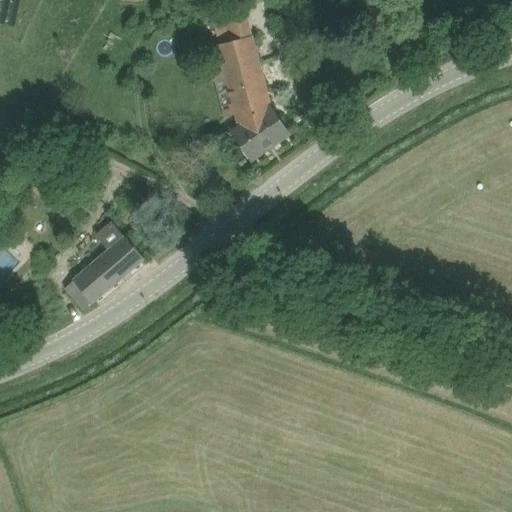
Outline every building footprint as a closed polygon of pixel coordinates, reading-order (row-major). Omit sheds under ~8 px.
[(252,161),(291,134),(270,103),(251,35),(216,45),(238,126),(231,131),(252,161)] [(334,112),(323,97),(312,105),(322,120),(334,112)] [(52,146),(37,140),(24,169),(39,175),(52,146)] [(31,152),(19,145),(8,166),(20,172),(31,152)] [(31,188),(43,199),(56,184),(44,174),(31,188)] [(66,290),(86,308),(93,302),(147,257),(126,236),(125,237),(111,221),(96,234),(109,251),(75,279),(76,281),(66,290)] [(27,235),(22,228),(13,229),(10,237),(15,243),(23,242),(27,235)]
